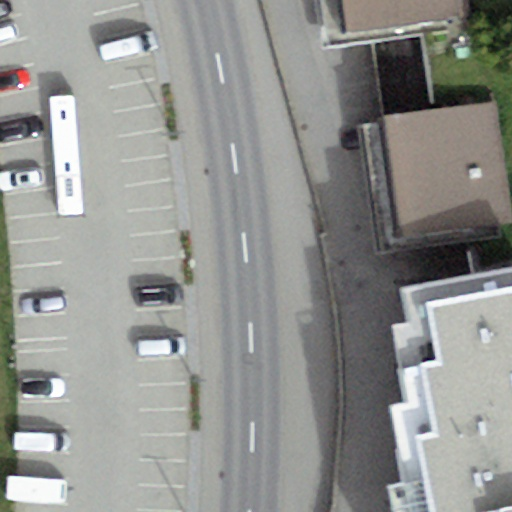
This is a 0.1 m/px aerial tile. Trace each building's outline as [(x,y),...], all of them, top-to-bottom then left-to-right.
[(345,31),(340,0),(317,0),(323,48),(442,33),(440,18),(345,31)] [(340,0),(345,31),(440,18),(467,15),(464,0),(340,0)] [(511,215),(497,100),(385,115),(386,122),(402,238),(511,223),(511,215)] [(402,238),(386,122),(361,125),(377,241),(402,238)] [(511,361),(511,297),(508,277),(414,296),(425,349),(410,352),(424,421),(404,425),(421,509),(408,511),(511,511),(511,424),(500,364),(511,361)]
